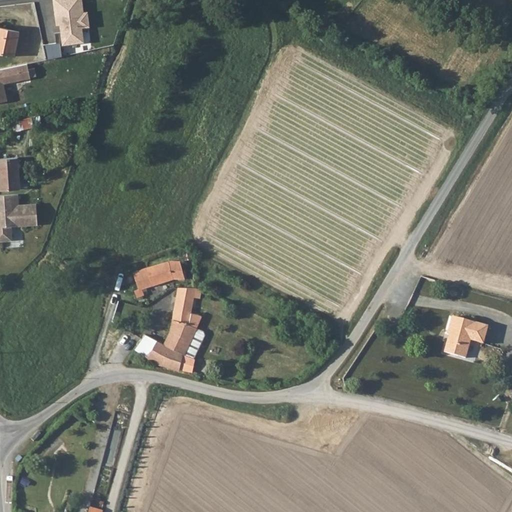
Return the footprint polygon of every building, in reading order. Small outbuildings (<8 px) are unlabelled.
[(79,0),(49,0),(53,25),(57,25),(60,43),(81,41),(79,27),(87,26),(85,11),(81,11),(79,0)] [(0,57),(11,59),(16,35),(0,31),(0,57)] [(26,68),(24,63),(0,67),(0,100),(5,99),(1,83),(36,76),(33,67),(26,68)] [(14,120),(16,130),(36,127),(35,118),(14,120)] [(0,154),(0,186),(17,185),(15,154),(0,154)] [(16,193),(0,193),(0,240),(10,240),(9,226),(34,224),(33,203),(16,204),(16,193)] [(179,261),(165,264),(151,267),(158,284),(176,279),(184,277),(179,261)] [(142,288),(158,284),(151,267),(131,272),(139,289),(134,290),(137,297),(145,295),(142,288)] [(174,287),(176,311),(188,311),(186,288),(180,288),(180,286),(174,287)] [(156,363),(174,368),(177,371),(178,371),(179,368),(187,371),(189,363),(182,360),(196,330),(197,329),(188,325),(191,311),(188,311),(176,311),(174,311),(171,330),(166,345),(144,333),(134,348),(156,363)] [(451,340),(450,342),(447,341),(444,353),(466,358),(476,323),(452,317),(448,334),(449,334),(452,335),(451,340)] [(182,360),(189,363),(187,371),(204,335),(203,332),(196,330),(182,360)]
